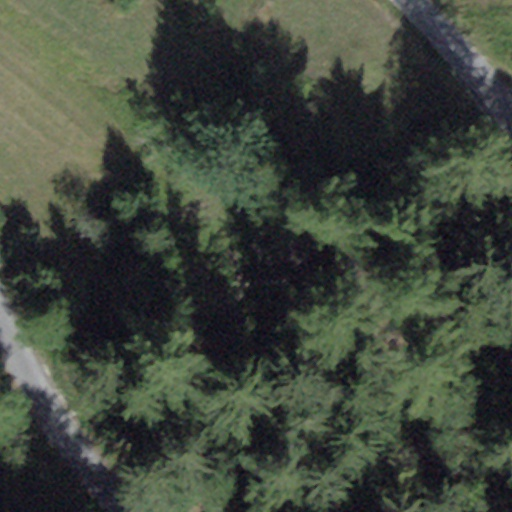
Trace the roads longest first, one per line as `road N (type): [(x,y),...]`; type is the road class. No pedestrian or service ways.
road 1 (track): [(112,511),(55,429),(0,317)]
road 2 (track): [(511,107),(419,0)]
